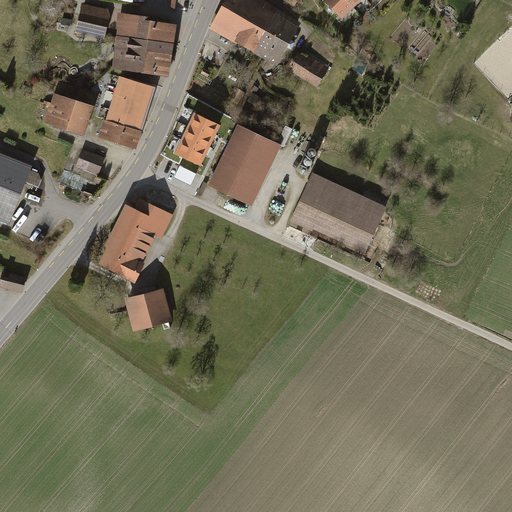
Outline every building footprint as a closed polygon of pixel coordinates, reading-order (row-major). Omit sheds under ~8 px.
[(302,24),(261,0),(229,0),(211,31),(275,69),(302,24)] [(324,0),(344,20),(363,0),(324,0)] [(109,18),(81,11),(75,34),(103,42),(109,18)] [(178,24),(120,15),(112,69),(170,77),(178,24)] [(307,61),(297,55),(288,71),(318,89),(329,69),(309,57),(307,61)] [(100,137),(139,149),(157,88),(121,77),(119,84),(109,81),(100,109),(108,111),(100,137)] [(242,92),(232,86),(226,98),(236,104),(242,92)] [(260,97),(251,93),(247,101),(255,106),(260,97)] [(85,136),(94,107),(57,94),(47,123),(85,136)] [(198,140),(207,117),(191,111),(182,133),(198,140)] [(239,126),(209,185),(250,205),(280,146),(239,126)] [(77,165),(99,172),(104,156),(83,149),(77,165)] [(35,167),(0,152),(0,219),(12,225),(35,167)] [(181,163),(176,174),(193,182),(198,171),(181,163)] [(388,206),(314,173),(291,223),(365,256),(388,206)] [(163,235),(172,213),(138,199),(134,210),(124,205),(98,267),(136,283),(158,232),(163,235)] [(26,275),(5,270),(2,286),(23,290),(26,275)] [(172,320),(164,291),(125,301),(133,331),(172,320)]
